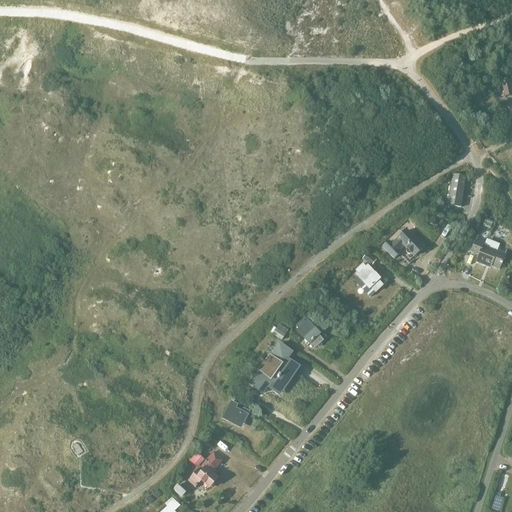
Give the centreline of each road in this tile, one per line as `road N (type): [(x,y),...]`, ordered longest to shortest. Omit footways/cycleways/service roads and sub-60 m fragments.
road 1 (residential): [(241,511),(435,282)]
road 2 (unclassified): [(435,282),(478,189),(471,156)]
